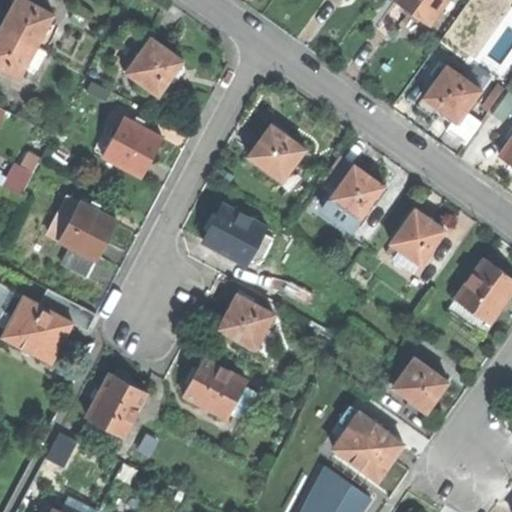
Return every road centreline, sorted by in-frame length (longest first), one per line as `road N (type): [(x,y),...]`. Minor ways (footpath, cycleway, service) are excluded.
road 1 (residential): [(262,45),(511,219)]
road 2 (residential): [(262,45),(131,296)]
